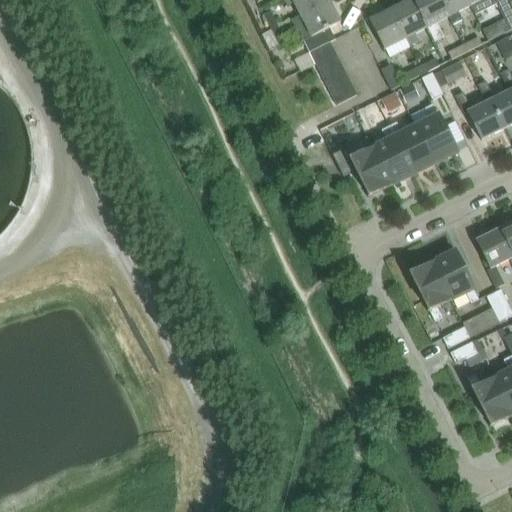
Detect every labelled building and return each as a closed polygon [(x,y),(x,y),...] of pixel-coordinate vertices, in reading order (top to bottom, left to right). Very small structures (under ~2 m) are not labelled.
[(329,3),(327,0),(284,0),(289,8),(294,5),(300,17),(329,3)] [(427,29),(413,0),(392,11),(406,40),(410,47),(419,42),(416,35),(427,29)] [(449,18),(439,0),(413,0),(427,29),(434,43),(444,38),(437,24),(449,18)] [(470,7),(466,0),(439,0),(449,18),(452,26),(461,21),(458,14),(470,7)] [(484,0),(493,0),(509,31),(511,29),(511,10),(509,5),(511,4),(508,0),(466,0),(470,7),(484,0)] [(335,41),(329,30),(340,24),(329,3),(300,17),(300,18),(294,21),(304,41),(303,42),(308,53),(309,53),(329,43),(330,44),(335,41)] [(406,40),(392,11),(369,23),(384,51),(406,40)] [(272,14),(264,17),(272,33),(279,29),(272,14)] [(279,29),(272,33),(279,48),(287,44),(279,29)] [(481,43),(478,36),(462,44),(466,51),(481,43)] [(503,58),(511,53),(511,46),(508,39),(497,44),(503,58)] [(330,44),(329,43),(309,53),(314,64),(335,54),(330,44)] [(466,51),(462,44),(447,52),(450,59),(466,51)] [(340,65),(335,54),(314,64),(320,75),(340,65)] [(420,66),(424,73),(439,65),(435,58),(420,66)] [(442,72),(449,85),(467,76),(460,63),(442,72)] [(346,75),(340,65),(320,75),(325,85),(346,75)] [(424,73),(420,66),(405,74),(408,81),(424,73)] [(401,85),(392,67),(382,72),(391,90),(401,85)] [(499,75),(508,93),(511,91),(511,80),(508,71),(499,75)] [(351,85),(346,75),(325,85),(330,96),(351,85)] [(429,103),(440,98),(429,76),(418,82),(429,103)] [(477,87),(485,104),(490,102),(503,130),(511,125),(511,91),(508,93),(494,100),(485,83),(477,87)] [(330,96),(336,107),(357,97),(351,85),(330,96)] [(418,96),(413,87),(400,93),(405,102),(418,96)] [(480,141),(480,142),(503,130),(490,102),(485,104),(471,112),(462,94),(454,98),(463,116),(467,115),(480,141)] [(396,95),(382,103),(387,112),(401,104),(396,95)] [(430,121),(416,128),(434,165),(458,153),(457,152),(456,153),(438,118),(440,117),(439,116),(438,117),(432,106),(424,110),(430,121)] [(355,112),(335,122),(339,130),(358,120),(355,112)] [(396,124),(388,128),(413,176),(434,165),(416,128),(402,135),(396,124)] [(381,132),(386,143),(372,150),(391,187),(413,176),(388,128),(381,132)] [(349,162),(349,163),(351,162),(368,197),(367,197),(367,199),(391,187),(372,150),(358,157),(353,146),(345,150),(350,161),(349,162)] [(511,224),(500,231),(511,255),(511,259),(509,261),(511,267),(511,224)] [(495,268),(509,261),(511,259),(511,255),(500,231),(476,243),(476,244),(477,244),(490,269),(489,269),(490,270),(486,272),(495,290),(503,286),(495,268)] [(465,294),(470,305),(478,302),(473,290),(474,290),(474,288),(473,289),(455,254),(456,254),(456,253),(432,264),(451,301),(465,294)] [(432,264),(409,276),(409,277),(411,277),(428,311),(427,312),(427,313),(429,312),(434,324),(442,320),(437,309),(451,301),(432,264)] [(499,324),(511,317),(511,314),(500,291),(493,295),(486,298),(492,310),(499,324)] [(492,310),(476,318),(483,332),(499,324),(492,310)] [(448,350),(469,339),(464,329),(442,340),(448,350)] [(511,336),(503,340),(511,356),(511,355),(511,336)] [(450,355),(455,365),(477,354),(471,344),(450,355)] [(503,362),(508,373),(494,380),(511,415),(511,360),(510,358),(503,362)] [(511,415),(494,380),(480,387),(475,376),(467,380),(472,391),(471,391),(472,392),(473,392),(490,427),(489,427),(489,428),(511,417),(511,415)]
